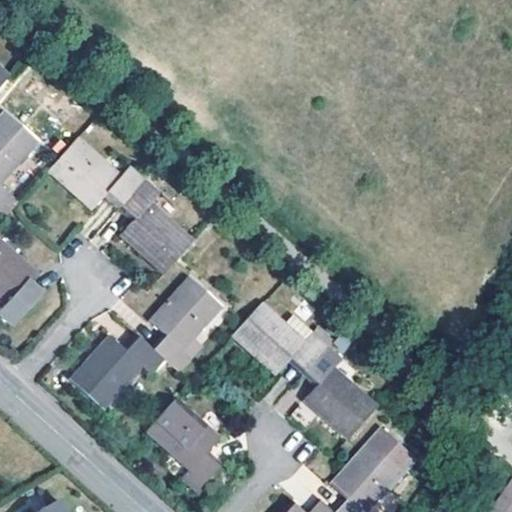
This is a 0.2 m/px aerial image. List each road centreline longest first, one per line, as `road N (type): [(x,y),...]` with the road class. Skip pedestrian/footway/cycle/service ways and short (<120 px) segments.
road 1 (tertiary): [(9,388),(146,511)]
road 2 (residential): [(9,388),(97,290)]
